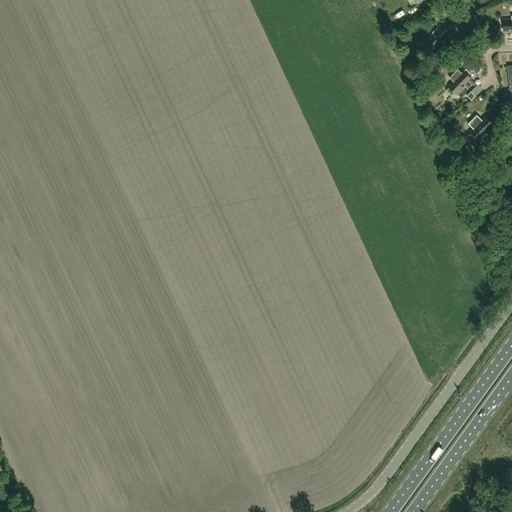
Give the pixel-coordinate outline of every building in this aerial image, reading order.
[(511,15),(511,18),(502,19),(503,31),(511,30),(511,15)] [(441,38),(442,39),(449,32),(440,24),(425,40),(434,48),(441,41),(440,40),(441,38)] [(443,43),(435,52),(439,56),(447,47),(443,43)] [(464,68),(461,71),(457,68),(448,77),(452,80),(447,85),(448,87),(445,90),(450,95),(454,92),(455,94),(457,93),(459,94),(464,88),(463,86),(470,79),(466,76),(469,73),(464,68)] [(418,89),(425,82),(420,77),(414,84),(418,89)] [(480,100),(487,93),(482,88),(475,94),(480,100)] [(475,95),(470,91),(466,95),(471,99),(475,95)] [(467,124),(472,128),(468,132),(477,140),(492,124),(484,116),(480,119),(476,115),(467,124)]
